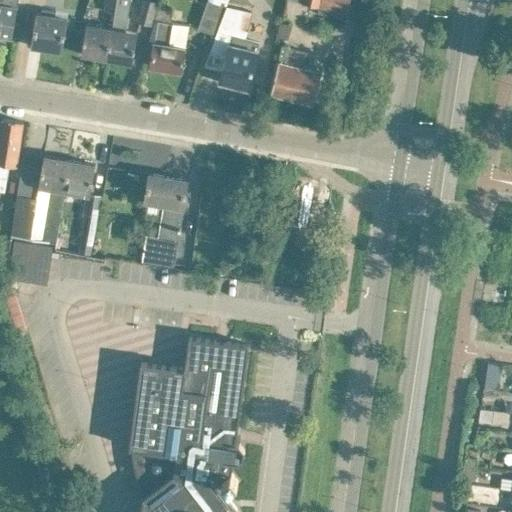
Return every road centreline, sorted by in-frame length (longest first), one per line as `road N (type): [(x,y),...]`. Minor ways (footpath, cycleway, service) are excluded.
road 1 (tertiary): [(391,164),(346,511)]
road 2 (tertiary): [(393,511),(440,171)]
road 3 (residential): [(287,145),(0,93)]
road 4 (tertiary): [(440,171),(464,0)]
road 5 (tertiary): [(412,0),(391,164)]
